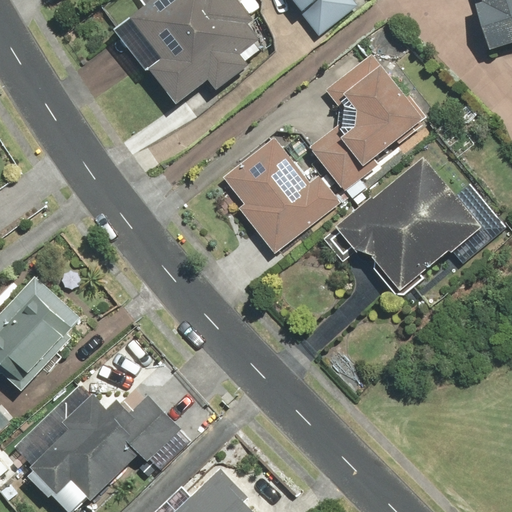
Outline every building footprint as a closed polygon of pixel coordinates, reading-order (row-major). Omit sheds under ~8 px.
[(159,0),(120,30),(178,105),(210,81),(218,91),(251,66),(244,56),(269,37),(240,0),(159,0)] [(289,0),(319,37),(361,6),(356,0),(289,0)] [(479,5),(491,49),(511,43),(511,0),(485,0),(486,3),(479,5)] [(314,147),(347,189),(432,123),(377,53),(328,91),(350,119),(314,147)] [(218,181),(276,255),(341,204),(319,176),(312,182),(276,136),(218,181)] [(338,225),(393,296),(484,225),(428,154),(338,225)] [(36,276),(0,315),(0,375),(22,395),(88,324),(36,276)] [(32,468),(74,511),(81,511),(142,454),(150,462),(183,430),(151,397),(134,412),(121,398),(108,410),(93,395),(64,423),(72,430),(32,468)] [(0,407),(0,433),(13,423),(0,407)] [(0,457),(0,484),(14,474),(0,457)] [(179,511),(262,511),(223,471),(179,511)]
